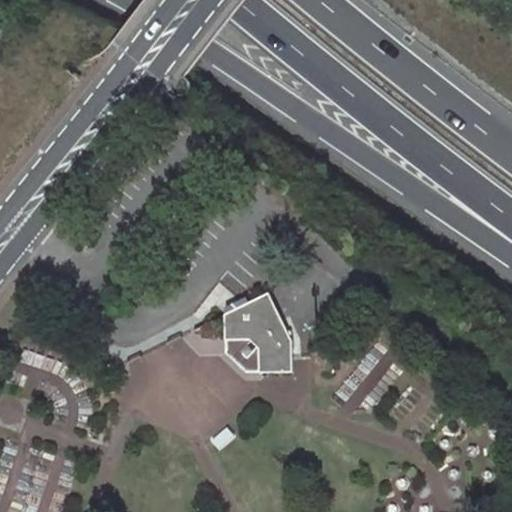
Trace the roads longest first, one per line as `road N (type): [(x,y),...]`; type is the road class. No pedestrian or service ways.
road 1 (trunk): [(127,0),(511,257)]
road 2 (trunk): [(238,0),(511,218)]
road 3 (secondary): [(201,0),(0,247)]
road 4 (trunk): [(511,151),(319,0)]
